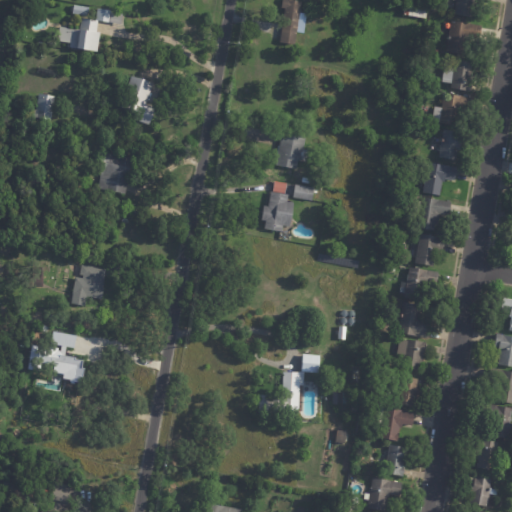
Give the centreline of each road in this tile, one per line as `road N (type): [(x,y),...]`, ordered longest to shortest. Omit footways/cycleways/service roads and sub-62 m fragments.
road 1 (residential): [(227,0),(137,511)]
road 2 (residential): [(511,30),(427,511)]
